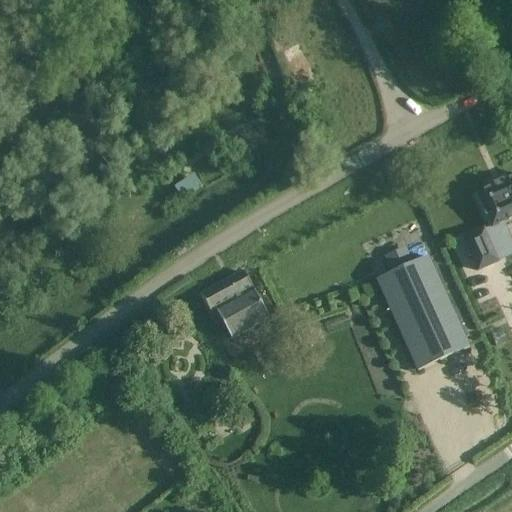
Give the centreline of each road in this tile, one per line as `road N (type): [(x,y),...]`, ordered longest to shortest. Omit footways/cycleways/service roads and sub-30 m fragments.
road 1 (unclassified): [(0,399),(157,288),(413,130)]
road 2 (track): [(413,130),(343,0)]
